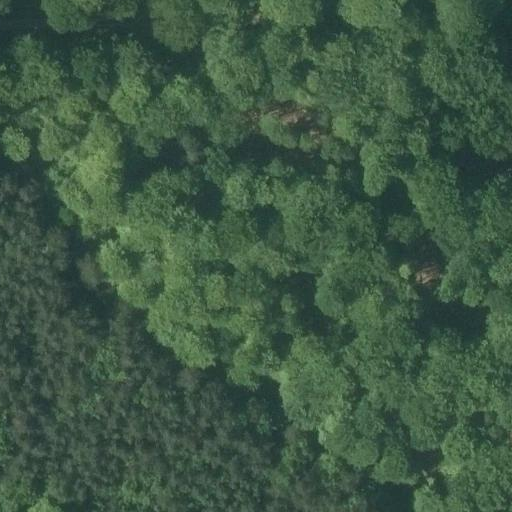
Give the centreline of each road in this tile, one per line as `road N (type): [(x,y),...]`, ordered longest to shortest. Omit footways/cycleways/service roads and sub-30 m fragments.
road 1 (track): [(451,511),(330,424),(168,327),(46,195),(0,132)]
road 2 (track): [(511,17),(0,24)]
